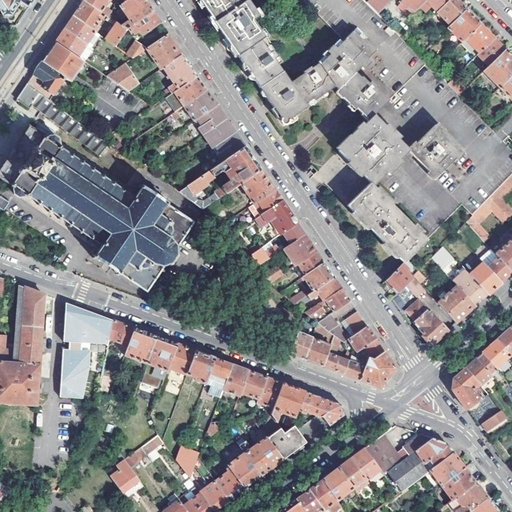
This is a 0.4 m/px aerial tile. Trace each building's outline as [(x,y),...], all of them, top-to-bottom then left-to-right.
[(0,0),(0,10),(4,15),(11,15),(20,2),(28,8),(33,0),(0,0)] [(84,0),(84,1),(105,16),(108,18),(111,13),(111,12),(105,8),(108,3),(109,4),(111,2),(109,0),(84,0)] [(121,9),(118,12),(122,19),(126,16),(129,21),(121,27),(126,30),(129,28),(153,12),(146,1),(145,0),(128,0),(125,3),(119,6),(121,9)] [(511,149),(459,97),(448,85),(377,14),(367,3),(363,0),(322,0),(313,9),(317,14),(317,15),(343,42),(336,50),(333,48),(327,54),(329,57),(320,66),(320,65),(312,70),(311,69),(304,74),(305,75),(292,84),(275,60),(277,59),(272,53),(270,54),(262,41),(265,39),(255,23),(260,18),(246,0),(241,4),(238,0),(200,0),(202,3),(207,8),(213,17),(217,23),(216,24),(220,31),(223,36),(227,40),(239,57),(244,64),(248,70),(250,73),(252,77),(255,81),(262,91),(264,89),(269,97),(268,98),(272,104),(275,109),(272,110),(279,121),(282,119),(285,125),(309,109),(307,105),(314,100),(315,102),(326,95),(336,87),(337,89),(339,90),(337,92),(343,99),(344,98),(350,105),(352,104),(362,113),(365,112),(368,116),(371,119),(316,174),(368,227),(396,255),(402,250),(410,257),(462,204),(473,216),(491,197),(511,175),(511,149)] [(387,0),(370,0),(367,3),(377,14),(390,2),(387,0)] [(402,0),(401,1),(412,14),(420,7),(425,1),(426,0),(402,0)] [(426,0),(425,1),(431,7),(437,13),(450,0),(426,0)] [(456,0),(450,0),(437,13),(450,27),(467,10),(456,0)] [(76,13),(73,17),(96,33),(99,27),(98,26),(105,16),(84,1),(76,13)] [(425,1),(420,7),(425,13),(431,7),(425,1)] [(448,29),(462,43),(465,40),(481,24),(467,10),(450,27),(448,29)] [(153,12),(129,28),(135,35),(139,32),(142,36),(161,24),(155,14),(153,12)] [(113,21),(116,17),(111,13),(108,18),(113,21)] [(67,26),(65,29),(88,45),(96,33),(73,17),(67,26)] [(213,17),(208,20),(217,33),(220,31),(216,24),(217,23),(213,17)] [(117,24),(105,40),(115,47),(126,30),(121,27),(117,24)] [(472,50),(474,48),(479,54),(495,39),(481,24),(465,40),(470,44),(468,46),(472,50)] [(58,38),(56,41),(79,57),(88,45),(65,29),(58,38)] [(179,50),(169,34),(145,50),(138,55),(139,58),(142,56),(142,57),(149,53),(161,71),(164,68),(183,55),(179,50)] [(477,58),(479,57),(489,67),(506,50),(495,39),(479,54),(472,61),(475,64),(478,62),(477,58)] [(227,40),(224,42),(235,59),(239,57),(227,40)] [(50,51),(43,61),(65,78),(72,83),(86,62),(85,61),(79,57),(56,41),(50,51)] [(135,42),(126,55),(132,59),(138,55),(145,50),(135,42)] [(94,49),(88,45),(79,57),(85,61),(94,49)] [(489,67),(483,73),(499,88),(511,75),(511,56),(506,50),(489,67)] [(183,55),(164,68),(168,76),(166,77),(168,79),(170,78),(174,84),(162,93),(165,99),(166,98),(174,92),(197,76),(190,65),(183,55)] [(35,72),(28,84),(41,94),(50,101),(65,78),(43,61),(35,72)] [(107,77),(129,93),(140,85),(125,64),(107,77)] [(511,101),(511,75),(499,88),(511,101)] [(174,92),(184,106),(207,91),(200,80),(197,76),(174,92)] [(448,85),(459,97),(466,90),(455,78),(448,85)] [(29,109),(32,106),(41,94),(28,84),(17,99),(29,109)] [(184,106),(194,122),(197,119),(217,106),(214,102),(207,91),(184,106)] [(174,92),(166,98),(175,112),(177,111),(184,106),(174,92)] [(50,101),(41,94),(32,106),(40,111),(99,157),(109,145),(50,101)] [(198,127),(204,135),(227,120),(220,109),(217,106),(197,119),(201,125),(198,127)] [(171,115),(173,119),(179,115),(177,111),(175,112),(171,115)] [(204,135),(209,143),(212,140),(216,147),(236,133),(234,130),(227,120),(204,135)] [(191,229),(195,223),(168,204),(169,202),(166,200),(165,202),(144,187),(146,186),(143,184),(142,186),(141,185),(138,187),(140,189),(135,196),(133,197),(126,192),(126,190),(124,189),(123,190),(115,184),(116,183),(114,181),(112,183),(105,178),(106,176),(103,174),(102,176),(95,171),(96,169),(93,167),(92,169),(84,164),(85,162),(83,160),(81,161),(74,156),(75,155),(73,153),(71,155),(63,149),(63,146),(60,144),(60,139),(54,136),(49,136),(46,134),(45,136),(35,128),(30,125),(0,170),(0,177),(11,185),(10,186),(13,189),(14,194),(20,198),(25,196),(28,198),(31,198),(38,203),(37,205),(39,207),(42,205),(49,210),(47,212),(50,214),(51,212),(59,217),(57,219),(60,221),(61,219),(69,224),(68,226),(70,228),(72,226),(79,231),(78,233),(81,235),(82,233),(90,238),(88,240),(91,242),(93,240),(99,245),(100,247),(95,254),(94,253),(92,255),(93,257),(92,259),(94,260),(96,259),(116,272),(115,274),(118,276),(120,274),(143,290),(146,292),(151,286),(163,268),(163,265),(168,264),(170,267),(173,266),(171,262),(174,257),(178,257),(179,255),(176,253),(176,247),(179,246),(183,240),(188,232),(191,229)] [(220,153),(218,155),(222,162),(245,147),(238,136),(236,133),(216,147),(220,153)] [(239,184),(261,170),(252,157),(245,147),(222,162),(179,193),(201,210),(239,184)] [(135,151),(128,160),(133,163),(142,157),(135,151)] [(264,175),(261,170),(239,184),(253,205),(274,190),(264,175)] [(511,175),(491,197),(509,217),(511,214),(511,209),(503,199),(511,189),(511,175)] [(253,205),(248,209),(255,219),(282,202),(276,193),(274,190),(253,205)] [(10,203),(0,195),(0,208),(4,211),(10,203)] [(467,222),(484,242),(491,236),(480,224),(492,210),(503,223),(509,217),(491,197),(473,216),(467,222)] [(271,221),(280,235),(282,234),(297,224),(285,206),(282,202),(255,219),(261,228),(271,221)] [(282,234),(290,245),(305,235),(299,226),(297,224),(282,234)] [(283,250),(295,266),(298,265),(317,252),(307,239),(305,235),(290,245),(283,250)] [(511,239),(495,255),(498,258),(511,273),(511,239)] [(444,246),(432,259),(438,266),(451,254),(444,246)] [(251,255),(258,266),(276,254),(273,248),(265,253),(261,248),(251,255)] [(402,250),(396,255),(404,263),(406,261),(410,257),(402,250)] [(301,269),(305,276),(324,263),(319,255),(317,252),(298,265),(298,266),(297,267),(299,270),(301,269)] [(472,262),(477,268),(470,274),(488,295),(492,291),(501,283),(485,266),(477,257),(472,262)] [(504,280),(511,273),(498,258),(489,265),(488,264),(485,266),(501,283),(504,280)] [(404,263),(385,282),(398,294),(406,285),(413,278),(407,273),(409,270),(407,268),(409,264),(406,261),(404,263)] [(301,279),(302,282),(305,280),(313,292),(334,278),(326,267),(324,263),(305,276),(301,279)] [(263,275),(268,284),(282,275),(276,266),(263,275)] [(454,269),(446,275),(456,287),(464,279),(454,269)] [(425,278),(419,271),(413,278),(419,285),(425,278)] [(488,295),(470,274),(464,279),(456,287),(474,307),(481,301),(488,295)] [(318,294),(323,302),(342,289),(340,286),(334,278),(313,292),(309,295),(311,298),(318,294)] [(418,298),(425,291),(419,285),(413,278),(406,285),(418,298)] [(438,303),(456,324),(460,320),(474,307),(456,287),(438,303)] [(53,299),(25,288),(21,351),(5,351),(0,350),(0,404),(37,407),(43,304),(50,307),(53,299)] [(327,303),(333,313),(350,302),(344,292),(342,289),(323,302),(325,304),(327,303)] [(303,290),(289,301),(294,305),(307,296),(303,290)] [(294,305),(298,307),(311,298),(309,295),(307,296),(294,305)] [(0,350),(5,351),(9,299),(3,299),(0,298),(0,304),(0,350)] [(427,344),(433,344),(448,330),(420,300),(406,313),(414,320),(412,322),(425,336),(424,341),(427,344)] [(344,343),(348,340),(350,339),(348,335),(345,336),(335,321),(354,307),(350,302),(333,313),(317,324),(314,331),(332,341),(334,336),(340,341),(344,343)] [(319,304),(305,313),(312,320),(324,312),(319,304)] [(83,345),(107,348),(108,340),(112,321),(74,307),(71,327),(68,327),(66,343),(72,344),(71,351),(65,351),(60,399),(83,401),(89,370),(91,354),(82,353),(83,345)] [(358,313),(346,320),(355,335),(367,327),(358,313)] [(123,325),(112,321),(108,340),(127,347),(134,329),(123,325)] [(348,340),(357,352),(376,340),(374,336),(367,327),(350,339),(348,340)] [(502,336),(498,340),(511,355),(511,356),(511,328),(511,327),(502,336)] [(127,347),(124,357),(145,364),(155,336),(140,331),(134,329),(127,347)] [(291,351),(290,354),(293,355),(304,359),(312,338),(298,333),(295,341),(291,351)] [(161,339),(155,336),(145,364),(159,369),(156,378),(163,380),(167,371),(177,344),(161,339)] [(331,345),(323,367),(333,370),(344,374),(348,362),(351,356),(348,352),(344,360),(335,356),(340,341),(334,336),(332,341),(331,345)] [(287,338),(283,348),(291,351),(295,341),(287,338)] [(312,338),(304,359),(319,365),(323,367),(331,345),(312,338)] [(357,352),(363,361),(366,362),(367,358),(373,360),(385,352),(382,348),(376,340),(357,352)] [(491,346),(483,353),(495,368),(511,355),(498,340),(491,346)] [(182,346),(177,344),(167,371),(170,373),(171,371),(186,376),(195,351),(182,346)] [(186,376),(194,379),(193,381),(203,385),(214,358),(209,357),(195,351),(186,376)] [(388,377),(395,368),(387,356),(385,352),(373,360),(367,358),(366,362),(364,367),(360,380),(380,387),(388,377)] [(466,368),(480,385),(497,370),(495,368),(483,353),(476,359),(466,368)] [(209,386),(206,394),(219,399),(222,392),(232,365),(218,360),(214,358),(203,385),(209,386)] [(364,367),(361,366),(348,362),(344,374),(349,376),(360,380),(364,367)] [(222,392),(237,397),(238,395),(247,371),(235,366),(232,365),(222,392)] [(467,410),(489,395),(480,385),(466,368),(463,370),(453,379),(453,383),(452,388),(467,410)] [(242,396),(242,394),(257,400),(266,377),(252,372),(247,371),(238,395),(242,396)] [(111,378),(104,376),(99,394),(107,396),(111,378)] [(256,404),(273,410),(282,384),(269,379),(266,377),(257,400),(256,404)] [(270,416),(275,422),(277,419),(276,416),(277,413),(289,416),(288,418),(287,419),(285,426),(291,428),(292,425),(297,411),(304,392),(293,388),(282,384),(273,410),(270,416)] [(297,432),(305,442),(331,423),(342,415),(341,405),(304,392),(297,411),(305,413),(306,412),(318,416),(297,432)] [(500,412),(483,424),(488,431),(505,420),(500,412)] [(283,434),(270,416),(260,431),(282,460),(299,447),(305,442),(297,432),(292,425),(291,428),(283,434)] [(210,423),(205,436),(207,439),(224,426),(221,422),(210,423)] [(259,430),(254,434),(260,442),(249,450),(243,442),(238,445),(244,454),(260,476),(271,468),(282,460),(260,431),(259,430)] [(415,451),(431,438),(422,435),(419,434),(415,437),(414,435),(403,442),(405,445),(402,447),(408,455),(415,451)] [(156,436),(140,448),(146,455),(163,443),(156,436)] [(387,472),(400,462),(382,436),(364,449),(380,470),(383,474),(387,472)] [(430,471),(453,453),(446,444),(435,440),(431,438),(415,451),(430,471)] [(180,447),(174,460),(182,469),(189,450),(180,447)] [(380,470),(364,449),(361,451),(351,459),(364,477),(366,480),(380,470)] [(182,469),(189,479),(198,454),(189,450),(182,469)] [(415,451),(408,455),(400,462),(387,472),(401,492),(429,471),(430,471),(415,451)] [(441,485),(465,467),(453,453),(430,471),(429,471),(441,485)] [(133,454),(123,461),(129,468),(139,461),(133,454)] [(252,482),(260,476),(244,454),(227,466),(228,468),(244,488),(252,482)] [(197,459),(193,467),(208,486),(201,491),(199,489),(197,490),(212,511),(216,509),(227,500),(214,482),(197,459)] [(364,477),(351,459),(347,461),(337,468),(351,487),(364,477)] [(453,500),(476,482),(465,467),(441,485),(453,500)] [(227,472),(214,482),(227,500),(240,490),(244,488),(228,468),(226,469),(227,472)] [(351,487),(337,468),(324,478),(321,480),(336,501),(352,489),(351,487)] [(118,471),(110,477),(122,493),(138,481),(131,471),(123,477),(118,471)] [(336,501),(321,480),(319,482),(308,490),(323,511),(342,511),(344,511),(336,501)] [(454,511),(467,511),(488,497),(476,482),(453,500),(448,503),(454,511)] [(3,486),(2,485),(0,487),(0,504),(2,505),(20,494),(19,488),(3,486)] [(183,495),(178,499),(187,511),(210,511),(212,511),(197,490),(195,488),(191,490),(195,497),(188,502),(183,495)] [(320,511),(323,511),(308,490),(299,497),(295,500),(304,511),(320,511)] [(187,511),(178,499),(174,494),(167,499),(170,503),(167,505),(170,508),(163,511),(187,511)] [(499,511),(488,497),(467,511),(499,511)] [(304,511),(295,500),(291,503),(278,511),(304,511)]
